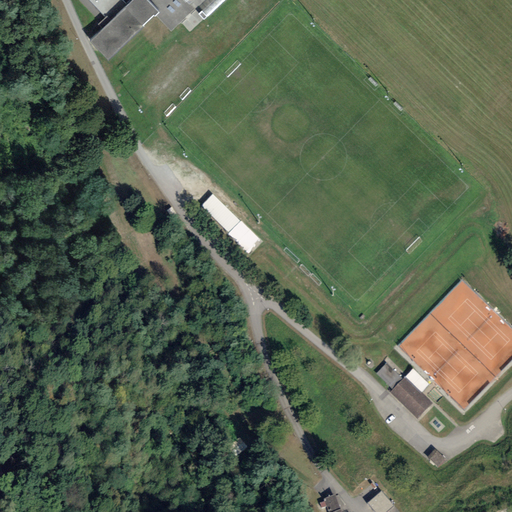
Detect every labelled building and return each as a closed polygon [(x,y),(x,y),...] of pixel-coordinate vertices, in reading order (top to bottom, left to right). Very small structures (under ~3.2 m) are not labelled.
[(158,10),(148,0),(129,0),(127,3),(123,0),(92,0),(111,19),(89,40),(108,59),(144,24),(142,23),(153,13),(154,14),(158,10)] [(206,21),(226,0),(191,0),(188,3),(206,21)] [(261,239),(213,195),(201,208),(248,252),(261,239)] [(390,393),(417,420),(432,405),(405,378),(390,393)] [(440,454),(432,460),(438,469),(447,463),(440,454)] [(399,511),(383,494),(369,507),(373,511),(399,511)] [(323,500),(327,511),(336,511),(340,511),(335,496),(323,500)]
